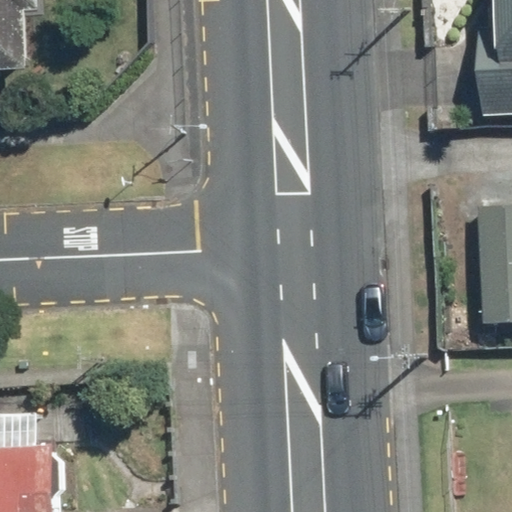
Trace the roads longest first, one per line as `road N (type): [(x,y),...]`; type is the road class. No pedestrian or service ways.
road 1 (residential): [(0,262),(300,246)]
road 2 (secondary): [(316,511),(300,246)]
road 3 (secondary): [(300,246),(288,0)]
